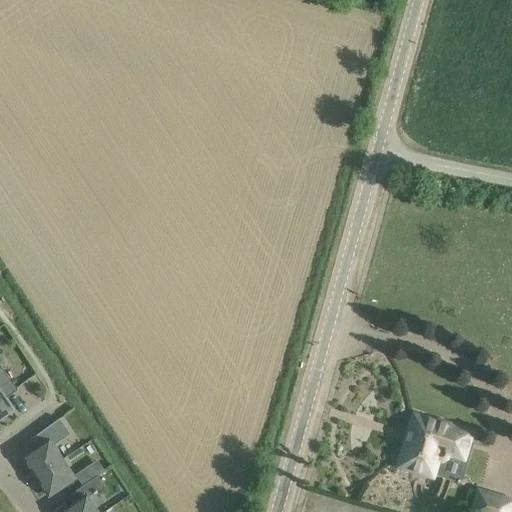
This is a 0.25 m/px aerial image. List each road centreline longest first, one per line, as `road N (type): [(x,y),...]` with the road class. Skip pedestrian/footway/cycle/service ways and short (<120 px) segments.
road 1 (unclassified): [(275,511),(376,154)]
road 2 (unclassified): [(376,154),(419,0)]
road 3 (unclassified): [(511,181),(376,154)]
